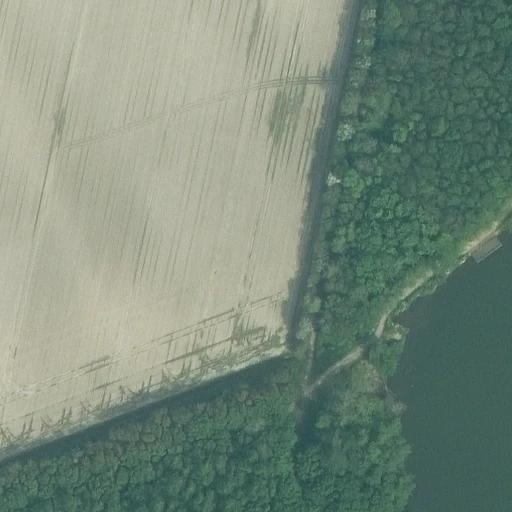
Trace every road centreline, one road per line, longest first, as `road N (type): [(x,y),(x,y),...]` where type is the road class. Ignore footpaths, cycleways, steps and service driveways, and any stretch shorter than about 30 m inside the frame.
road 1 (track): [(386,0),(334,253),(335,360)]
road 2 (track): [(335,360),(385,288),(511,186)]
road 3 (track): [(335,360),(297,416),(372,511)]
road 4 (track): [(314,511),(281,400),(335,360)]
